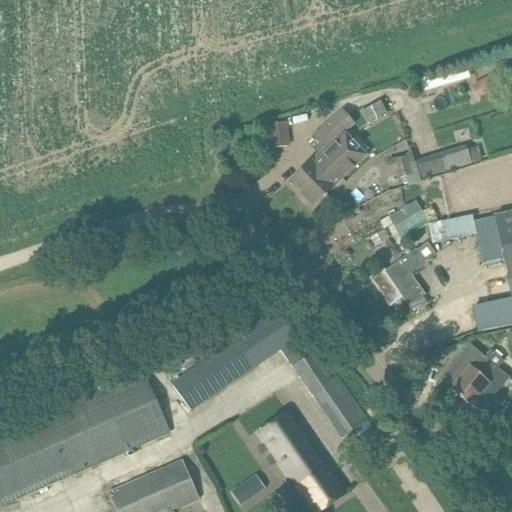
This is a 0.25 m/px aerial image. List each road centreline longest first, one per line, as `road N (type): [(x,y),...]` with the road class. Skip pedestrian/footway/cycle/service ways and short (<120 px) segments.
road 1 (unclassified): [(511,495),(438,435),(260,242),(236,223),(203,213)]
road 2 (track): [(203,213),(163,209),(124,218),(0,260)]
